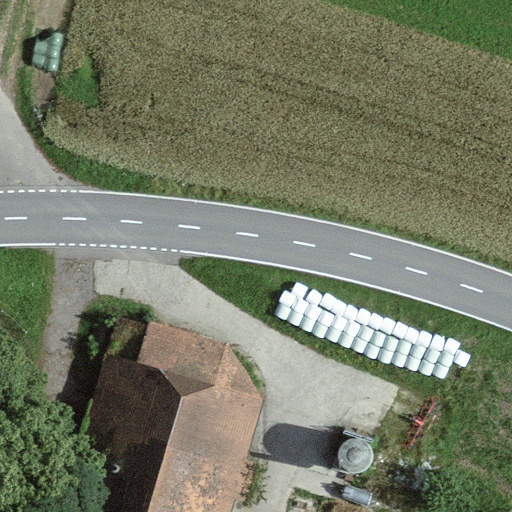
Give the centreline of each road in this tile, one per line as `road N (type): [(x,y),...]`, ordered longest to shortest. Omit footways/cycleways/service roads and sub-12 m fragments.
road 1 (secondary): [(511,303),(389,264),(236,232),(0,219)]
road 2 (track): [(1,121),(8,43),(23,0)]
